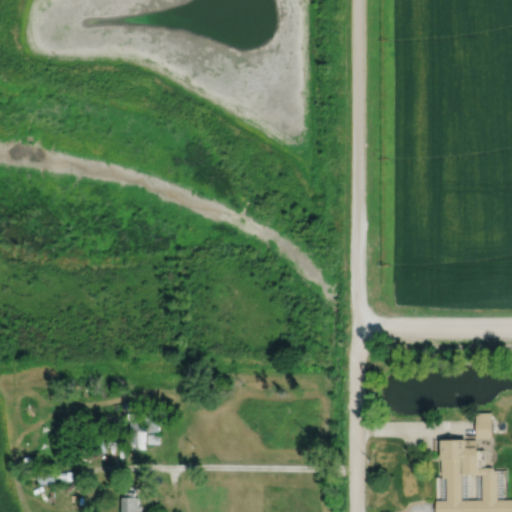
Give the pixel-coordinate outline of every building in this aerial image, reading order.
[(149,407),(149,418),(158,418),(158,407),(149,407)] [(476,413),(476,436),(492,436),(492,413),(476,413)] [(142,418),(149,418),(158,418),(158,432),(145,433),(145,432),(142,432),(141,420),(141,418),(142,418)] [(129,432),(129,420),(141,420),(142,432),(129,432)] [(108,431),(108,444),(125,445),(125,431),(108,431)] [(129,432),(129,445),(145,445),(145,433),(145,432),(142,432),(129,432)] [(147,435),(147,444),(159,444),(159,434),(147,435)] [(442,437),(442,442),(440,442),(440,475),(446,475),(446,498),(435,498),(435,511),(511,511),(511,498),(497,498),(496,468),(493,468),(493,466),(478,466),(477,448),(476,448),(476,441),(464,441),(464,437),(442,437)] [(37,482),(53,482),(53,478),(53,471),(53,469),(37,468),(37,482)] [(53,471),(66,471),(66,479),(53,478),(53,471)] [(121,495),(121,511),(138,511),(138,509),(141,509),(141,504),(138,504),(138,495),(134,495),(134,490),(125,490),(124,495),(121,495)]
